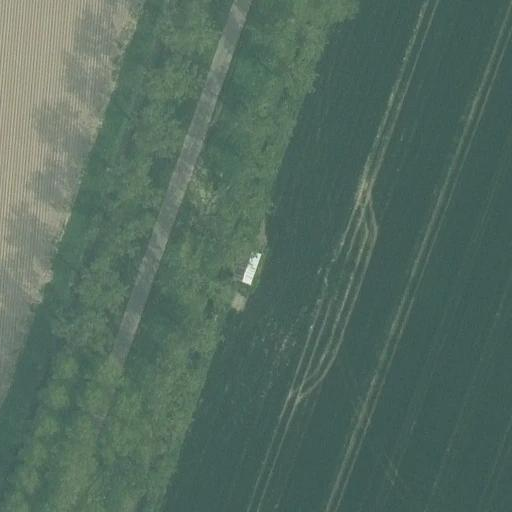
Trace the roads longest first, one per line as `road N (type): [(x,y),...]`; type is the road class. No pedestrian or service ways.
road 1 (unclassified): [(63,511),(243,0)]
road 2 (track): [(67,499),(121,431),(189,281),(193,142)]
